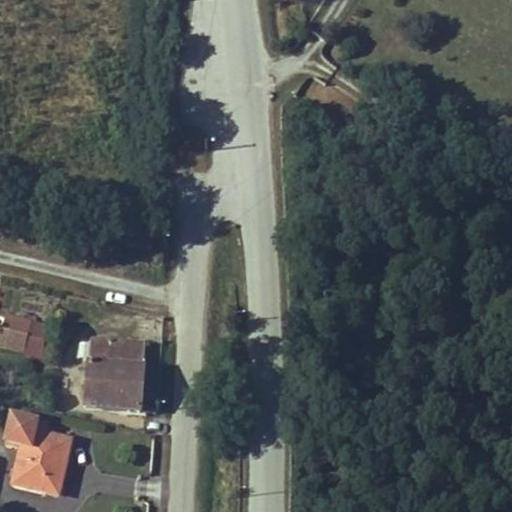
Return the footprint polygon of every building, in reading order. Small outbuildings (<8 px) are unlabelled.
[(7,317),(0,347),(25,353),(27,347),(32,328),(33,323),(7,317)] [(32,328),(27,347),(43,351),(48,332),(32,328)] [(142,411),(146,345),(92,341),(87,408),(142,411)] [(13,419),(8,440),(25,443),(24,450),(15,486),(56,495),(63,466),(66,467),(72,442),(46,436),(48,427),(13,419)] [(7,446),(24,450),(25,443),(8,440),(7,446)] [(66,467),(63,466),(56,495),(59,496),(66,467)]
